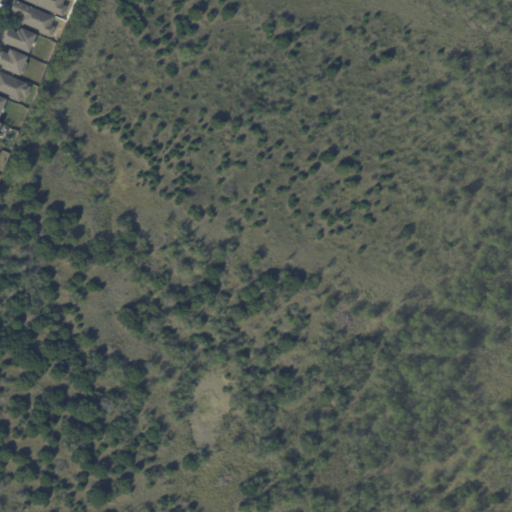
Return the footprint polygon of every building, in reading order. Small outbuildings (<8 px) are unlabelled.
[(64,0),(62,5),(67,7),(63,17),(24,0),(64,0)] [(19,22),(20,18),(10,14),(15,1),(56,18),(52,26),(56,28),(52,38),(18,24),(19,22)] [(32,40),(26,53),(0,42),(5,29),(14,33),(15,30),(17,31),(18,28),(34,35),(32,40)] [(0,68),(0,51),(5,54),(7,49),(25,57),(23,64),(25,64),(20,74),(19,73),(17,76),(0,68)] [(0,72),(27,84),(26,86),(31,88),(26,98),(22,96),(19,103),(0,94),(0,72)]
